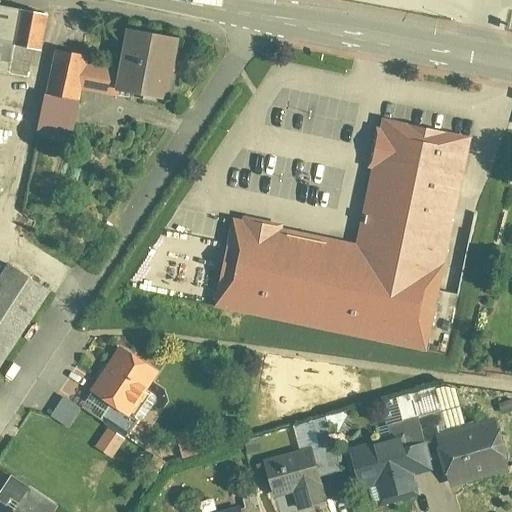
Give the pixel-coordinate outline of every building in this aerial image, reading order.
[(29,43),(35,4),(7,0),(0,0),(0,68),(25,72),(29,43)] [(61,8),(35,4),(29,43),(55,46),(61,8)] [(182,103),(194,33),(143,24),(134,73),(130,94),(182,103)] [(96,53),(68,48),(54,128),(45,180),(73,185),(90,87),(94,66),(96,53)] [(90,87),(130,94),(134,73),(94,66),(90,87)] [(45,180),(54,128),(1,119),(0,121),(0,183),(43,191),(45,180)] [(362,247),(243,224),(221,309),(438,355),(454,268),(450,268),(479,141),(392,123),(362,247)] [(0,380),(59,293),(12,261),(0,278),(0,380)] [(157,376),(118,351),(80,409),(127,439),(139,421),(131,416),(157,376)] [(67,429),(80,409),(62,397),(49,417),(67,429)] [(494,419),(438,437),(455,488),(510,471),(494,419)] [(105,430),(96,451),(115,459),(124,438),(105,430)] [(399,432),(344,449),(364,511),(418,494),(399,432)] [(177,441),(179,457),(203,454),(201,438),(177,441)] [(310,448),(252,466),(264,502),(296,491),(301,507),(327,499),(310,448)]
